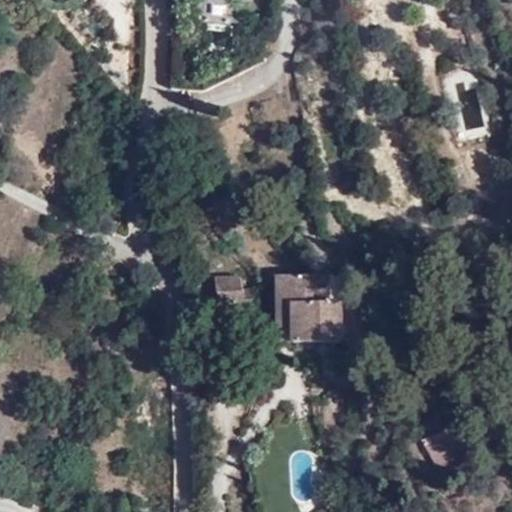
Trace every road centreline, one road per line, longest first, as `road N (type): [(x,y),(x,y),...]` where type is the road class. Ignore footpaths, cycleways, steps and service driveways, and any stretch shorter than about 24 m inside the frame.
road 1 (residential): [(186,511),(183,303),(139,209),(139,159),(162,56),(161,0)]
road 2 (unknown): [(153,96),(209,96),(277,60),(292,38),(296,0)]
